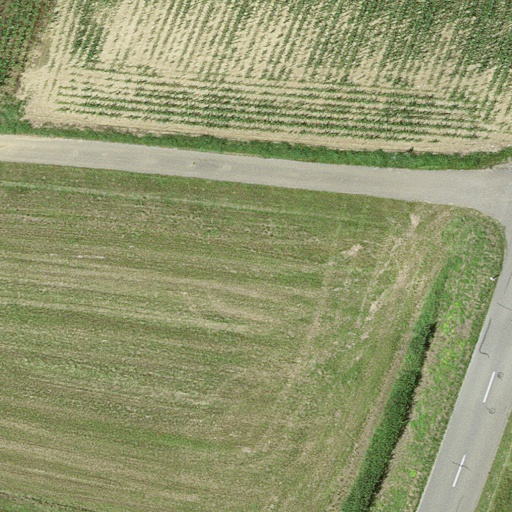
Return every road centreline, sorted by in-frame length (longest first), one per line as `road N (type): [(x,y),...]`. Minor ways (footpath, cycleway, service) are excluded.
road 1 (track): [(0,153),(511,202)]
road 2 (tertiary): [(511,317),(443,511)]
